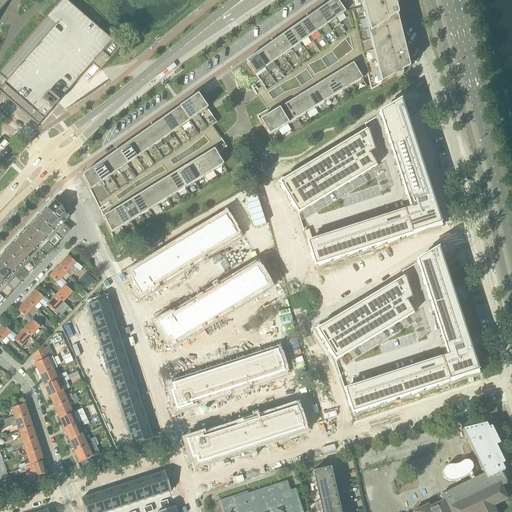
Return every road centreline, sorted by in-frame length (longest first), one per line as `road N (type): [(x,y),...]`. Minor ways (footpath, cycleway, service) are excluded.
road 1 (residential): [(408,0),(506,387),(188,484)]
road 2 (primary): [(428,0),(511,314)]
road 3 (residential): [(64,180),(319,0)]
road 4 (tertiary): [(49,158),(242,0)]
road 5 (primary): [(511,242),(452,0)]
road 6 (residential): [(177,452),(136,327),(86,229)]
road 7 (residential): [(63,490),(30,395),(0,360)]
road 8 (residential): [(0,314),(86,229)]
road 9 (residential): [(63,490),(177,452)]
